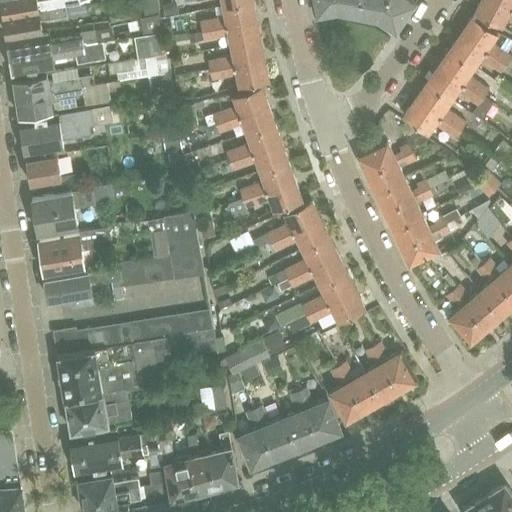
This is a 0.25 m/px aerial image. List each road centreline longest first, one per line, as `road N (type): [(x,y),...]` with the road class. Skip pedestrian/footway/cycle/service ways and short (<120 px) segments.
road 1 (residential): [(54,511),(0,153)]
road 2 (residential): [(474,403),(370,230),(326,124)]
road 3 (primary): [(474,403),(374,463),(255,511)]
road 4 (residential): [(440,0),(359,110),(326,124)]
road 5 (primary): [(382,511),(502,442)]
road 6 (residential): [(326,124),(293,0)]
